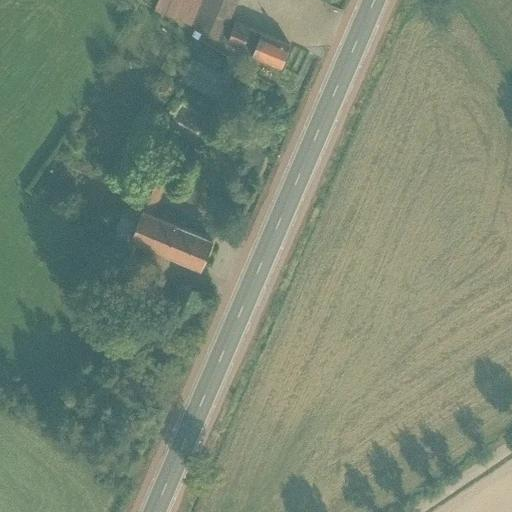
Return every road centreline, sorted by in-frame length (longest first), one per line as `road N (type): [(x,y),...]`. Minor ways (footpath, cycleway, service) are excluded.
road 1 (primary): [(152,511),(373,0)]
road 2 (track): [(511,443),(409,511)]
